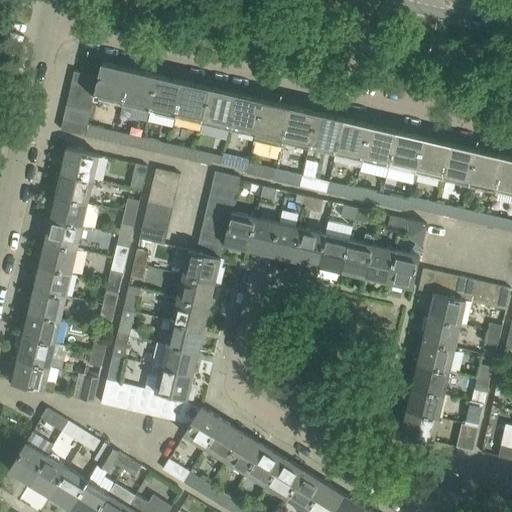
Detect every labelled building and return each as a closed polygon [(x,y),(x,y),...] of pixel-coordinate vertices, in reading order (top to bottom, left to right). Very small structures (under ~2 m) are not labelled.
[(94,96),(123,102),(131,67),(102,61),(99,76),(96,88),(94,96)] [(123,102),(149,109),(157,74),(131,67),(123,102)] [(96,88),(99,76),(75,70),(74,70),(72,82),(96,88)] [(149,109),(176,115),(184,80),(157,74),(149,109)] [(176,115),(203,121),(211,86),(184,80),(176,115)] [(72,82),(69,94),(93,99),(94,96),(96,88),(72,82)] [(237,92),(211,86),(203,121),(229,127),(237,92)] [(264,98),(237,92),(229,127),(256,133),(264,98)] [(91,111),(93,99),(69,94),(66,105),(91,111)] [(256,133),(254,143),(280,150),(283,140),(291,105),(264,98),(256,133)] [(66,105),(63,117),(88,123),(91,111),(66,105)] [(283,140),(309,146),(317,111),(291,105),(283,140)] [(309,146),(336,152),(344,117),(317,111),(309,146)] [(61,129),(65,130),(85,134),(88,124),(88,123),(63,117),(61,129)] [(336,152),(334,160),(361,166),(362,158),(371,123),(344,117),(336,152)] [(397,129),(371,123),(362,158),(389,164),(397,129)] [(88,124),(85,134),(104,139),(106,129),(88,124)] [(389,164),(416,171),(424,136),(397,129),(389,164)] [(125,133),(122,143),(140,147),(143,137),(125,133)] [(416,171),(442,177),(450,142),(424,136),(416,171)] [(143,137),(140,147),(158,151),(160,141),(143,137)] [(442,177),(469,183),(477,148),(450,142),(442,177)] [(178,145),(176,155),(193,160),(196,149),(178,145)] [(66,146),(61,170),(94,177),(99,154),(66,146)] [(469,183),(496,189),(504,154),(477,148),(469,183)] [(196,149),(193,160),(210,164),(211,160),(213,153),(196,149)] [(232,154),(230,164),(247,169),(249,162),(250,159),(232,154)] [(496,189),(511,193),(511,156),(504,154),(496,189)] [(136,162),(133,175),(145,178),(148,165),(136,162)] [(247,169),(246,172),(264,176),(267,166),(249,162),(247,169)] [(153,179),(178,184),(181,173),(156,167),(153,179)] [(61,170),(56,193),(88,201),(94,177),(61,170)] [(237,187),(239,179),(240,176),(215,170),(213,182),(237,187)] [(285,170),(282,180),(300,184),(302,174),(285,170)] [(302,174),(300,184),(318,189),(320,178),(302,174)] [(153,179),(151,190),(175,196),(178,184),(153,179)] [(237,187),(213,182),(210,193),(234,199),(237,187)] [(338,182),(335,193),(353,197),(356,187),(338,182)] [(263,185),(260,197),(273,200),(276,188),(263,185)] [(353,197),(380,203),(382,193),(356,187),(353,197)] [(148,201),(173,207),(175,196),(151,190),(148,201)] [(83,224),(88,201),(56,193),(50,217),(83,224)] [(210,193),(207,205),(232,211),(232,210),(234,199),(210,193)] [(297,193),(295,200),(305,203),(304,207),(307,208),(310,196),(297,193)] [(391,195),(389,205),(407,209),(408,205),(409,199),(391,195)] [(409,199),(408,205),(425,209),(428,199),(410,195),(409,199)] [(310,196),(307,208),(320,211),(323,199),(310,196)] [(125,210),(137,213),(140,200),(128,197),(125,210)] [(148,201),(145,213),(170,219),(173,207),(148,201)] [(445,203),(443,214),(461,218),(463,207),(445,203)] [(357,207),(344,204),(341,216),(354,219),(357,207)] [(207,205),(204,216),(229,222),(232,211),(207,205)] [(357,207),(354,219),(367,222),(369,210),(357,207)] [(463,207),(461,218),(478,222),(481,212),(463,207)] [(125,210),(122,223),(134,225),(137,213),(125,210)] [(226,234),(224,243),(248,248),(250,241),(256,216),(232,210),(232,211),(229,222),(226,234)] [(142,225),(167,231),(170,219),(145,213),(142,225)] [(400,229),(403,217),(390,214),(387,226),(400,229)] [(511,218),(490,214),(487,224),(511,229),(511,218)] [(229,222),(204,216),(202,228),(226,234),(229,222)] [(256,216),(250,241),(248,248),(272,254),(279,221),(256,216)] [(79,241),(83,224),(50,217),(45,240),(77,248),(79,241)] [(388,281),(412,287),(417,266),(420,254),(423,241),(424,235),(427,223),(407,218),(403,217),(400,229),(409,232),(410,235),(417,241),(411,247),(410,252),(396,249),(388,281)] [(279,221),(272,254),(295,259),(303,227),(279,221)] [(157,241),(164,243),(167,231),(142,225),(140,237),(157,241)] [(295,259),(319,265),(326,232),(303,227),(295,259)] [(199,239),(224,245),(224,243),(226,234),(202,228),(199,239)] [(326,232),(319,265),(342,270),(349,238),(326,232)] [(349,238),(342,270),(365,276),(373,243),(375,235),(371,234),(365,233),(364,241),(349,238)] [(196,251),(221,257),(224,245),(199,239),(196,251)] [(72,271),(77,248),(45,240),(44,241),(39,263),(72,271)] [(117,243),(114,256),(126,259),(129,246),(117,243)] [(365,276),(388,281),(396,249),(373,243),(365,276)] [(137,248),(134,261),(146,264),(149,251),(137,248)] [(188,249),(183,272),(216,280),(221,281),(225,266),(219,265),(221,257),(196,251),(188,249)] [(114,256),(111,269),(123,272),(126,259),(114,256)] [(134,261),(131,274),(143,277),(146,264),(134,261)] [(72,271),(39,263),(34,287),(66,295),(72,271)] [(433,269),(423,267),(418,288),(429,291),(433,269)] [(429,291),(433,292),(439,293),(444,272),(433,269),(429,291)] [(177,295),(210,303),(215,281),(215,280),(183,272),(177,295)] [(444,272),(439,293),(451,296),(456,274),(444,272)] [(456,274),(451,296),(462,298),(466,277),(456,274)] [(462,298),(472,300),(477,279),(466,277),(462,298)] [(484,303),(489,282),(477,279),(472,300),(484,303)] [(499,284),(489,282),(484,303),(494,306),(499,284)] [(129,284),(123,308),(135,311),(141,287),(129,284)] [(499,284),(494,306),(506,308),(511,287),(499,284)] [(34,287),(28,310),(61,318),(66,295),(34,287)] [(106,291),(103,304),(115,306),(118,294),(106,291)] [(433,292),(428,315),(461,322),(467,324),(472,300),(462,298),(451,296),(439,293),(433,292)] [(172,319),(204,327),(210,303),(177,295),(172,319)] [(112,318),(115,306),(103,304),(100,316),(112,318)] [(130,334),(135,311),(123,308),(118,331),(130,334)] [(61,318),(28,310),(23,334),(55,342),(61,318)] [(461,322),(428,315),(423,338),(455,346),(461,322)] [(163,317),(161,327),(169,329),(166,342),(199,350),(204,327),(172,319),(163,317)] [(490,321),(488,329),(500,331),(502,324),(490,321)] [(488,329),(485,342),(497,345),(500,331),(488,329)] [(50,365),(55,342),(23,334),(17,335),(14,345),(19,348),(17,357),(50,365)] [(95,338),(92,351),(104,353),(107,340),(95,338)] [(450,369),(455,346),(423,338),(417,362),(450,369)] [(157,340),(151,364),(152,364),(161,366),(193,373),(199,350),(166,342),(157,340)] [(115,342),(112,355),(124,358),(127,345),(115,342)] [(92,351),(89,363),(101,366),(104,353),(92,351)] [(112,355),(107,377),(119,380),(124,358),(112,355)] [(14,372),(12,381),(53,391),(55,381),(47,379),(50,365),(17,357),(12,356),(8,371),(14,372)] [(450,369),(417,362),(412,385),(444,393),(450,369)] [(480,363),(477,376),(489,378),(492,366),(480,363)] [(152,364),(150,373),(159,375),(155,389),(155,390),(163,392),(173,394),(187,397),(194,399),(197,384),(191,382),(193,373),(161,366),(152,364)] [(511,370),(500,368),(497,380),(509,383),(511,372),(511,370)] [(81,397),(93,400),(98,377),(86,375),(81,397)] [(477,376),(474,389),(486,392),(489,378),(477,376)] [(119,380),(107,377),(101,402),(113,405),(119,380)] [(130,383),(119,380),(113,405),(124,407),(130,383)] [(509,383),(497,380),(494,393),(506,396),(509,383)] [(141,386),(130,383),(124,407),(136,410),(141,386)] [(439,416),(444,393),(412,385),(406,409),(439,416)] [(136,410),(146,413),(152,388),(144,386),(141,386),(136,410)] [(157,415),(163,392),(155,390),(155,389),(152,388),(146,413),(157,415)] [(157,415),(168,418),(173,394),(163,392),(157,415)] [(168,418),(190,423),(200,408),(186,399),(187,397),(173,394),(168,418)] [(470,399),(465,422),(478,425),(484,402),(470,399)] [(184,433),(205,446),(223,418),(202,405),(200,408),(190,423),(184,433)] [(48,406),(41,417),(62,430),(69,419),(48,406)] [(439,416),(406,409),(401,433),(433,440),(439,416)] [(205,446),(225,459),(243,431),(223,418),(205,446)] [(462,422),(456,446),(473,449),(478,425),(465,422),(462,422)] [(511,423),(506,422),(498,455),(511,458),(511,423)] [(78,425),(71,436),(74,437),(82,442),(89,432),(78,425)] [(263,443),(243,431),(225,459),(246,472),(263,443)] [(89,432),(82,442),(94,449),(100,439),(89,432)] [(30,482),(47,454),(27,441),(26,441),(24,445),(11,465),(9,469),(30,482)] [(109,444),(104,441),(94,458),(99,461),(109,444)] [(284,456),(263,443),(246,472),(266,484),(284,456)] [(99,461),(97,463),(98,464),(108,470),(113,461),(121,466),(124,468),(130,458),(109,444),(99,461)] [(47,454),(30,482),(50,495),(68,466),(58,461),(58,456),(52,452),(47,454)] [(266,484),(287,497),(305,469),(304,468),(284,456),(266,484)] [(163,468),(184,481),(190,470),(169,457),(163,468)] [(134,475),(141,464),(130,458),(124,468),(134,475)] [(71,508),(88,479),(68,466),(50,495),(71,508)] [(325,481),(305,469),(287,497),(307,510),(325,481)] [(184,481),(204,493),(211,483),(190,470),(184,481)] [(96,511),(109,492),(88,479),(71,508),(69,511),(96,511)] [(334,511),(345,494),(325,481),(307,510),(311,511),(334,511)] [(109,492),(96,511),(125,511),(136,494),(116,482),(109,492)] [(211,483),(204,493),(214,500),(221,489),(211,483)] [(136,494),(125,511),(167,511),(172,504),(154,493),(149,502),(136,494)] [(362,511),(366,506),(345,494),(334,511),(362,511)] [(224,506),(234,511),(248,511),(251,508),(231,495),(224,506)]
